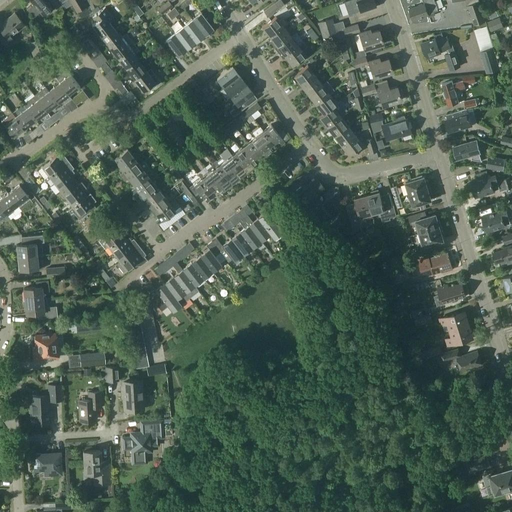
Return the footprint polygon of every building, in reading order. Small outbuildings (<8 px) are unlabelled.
[(29,0),(33,4),(27,10),(33,18),(40,12),(43,15),(53,6),(58,11),(62,7),(56,0),(29,0)] [(57,0),(60,3),(64,0),(69,0),(77,11),(85,6),(81,0),(57,0)] [(94,0),(86,0),(90,8),(91,9),(97,6),(94,0)] [(184,0),(180,4),(183,8),(193,0),(184,0)] [(280,0),(278,0),(275,3),(264,11),(268,17),(284,4),(280,0)] [(348,15),(360,11),(360,13),(375,7),(373,0),(359,0),(356,1),(357,3),(345,7),(348,15)] [(410,9),(414,20),(429,15),(428,14),(439,11),(434,0),(422,0),(424,4),(410,9)] [(168,1),(157,9),(161,15),(172,6),(168,1)] [(484,21),(478,3),(468,6),(474,24),(484,21)] [(96,22),(92,25),(101,36),(113,27),(108,21),(113,17),(105,7),(92,17),(96,22)] [(179,13),(175,8),(171,10),(175,16),(179,13)] [(175,16),(171,10),(167,13),(171,19),(175,16)] [(301,12),(296,16),(300,21),(305,17),(301,12)] [(14,13),(0,24),(0,29),(3,33),(0,36),(0,39),(6,47),(14,40),(11,36),(24,25),(27,28),(14,13)] [(201,13),(192,20),(204,35),(213,28),(201,13)] [(262,27),(269,37),(283,26),(288,23),(283,17),(279,21),(276,16),(262,27)] [(318,22),(323,38),(337,34),(332,18),(318,22)] [(487,22),(491,32),(503,27),(500,18),(487,22)] [(195,42),(204,35),(192,20),(183,26),(195,42)] [(303,27),(310,36),(314,33),(307,24),(303,27)] [(343,29),(345,36),(359,31),(357,25),(343,29)] [(183,26),(174,33),(186,49),(195,42),(183,26)] [(275,47),(291,36),(283,26),(269,37),(272,40),(270,41),(275,47)] [(113,27),(101,36),(109,47),(121,38),(113,27)] [(365,31),(359,33),(364,50),(382,44),(378,30),(366,34),(365,31)] [(177,56),(186,49),(174,33),(161,43),(172,58),(176,55),(177,56)] [(343,33),(332,36),(334,43),(346,39),(343,33)] [(121,38),(109,47),(117,58),(135,45),(126,34),(121,38)] [(298,45),(291,36),(275,47),(280,54),(282,53),(284,56),(298,45)] [(82,42),(86,47),(91,43),(87,38),(82,42)] [(447,49),(447,50),(448,53),(445,54),(451,69),(460,66),(452,44),(450,44),(448,38),(437,42),(436,38),(422,43),(427,58),(441,53),(441,52),(447,49)] [(91,43),(86,47),(90,52),(95,48),(91,43)] [(347,52),(345,47),(346,47),(345,43),(339,45),(340,48),(342,54),(347,52)] [(135,45),(117,58),(126,69),(138,60),(134,54),(139,51),(135,45)] [(298,45),(284,56),(292,65),(305,55),(302,50),(298,45)] [(494,48),(481,52),(480,53),(486,74),(500,70),(494,48)] [(42,57),(39,49),(32,52),(35,60),(42,57)] [(138,60),(126,69),(134,80),(147,70),(143,66),(148,62),(143,56),(138,60)] [(364,56),(352,60),(354,68),(367,64),(364,56)] [(375,59),(368,62),(373,78),(392,72),(387,59),(376,62),(375,59)] [(103,69),(108,65),(104,60),(99,64),(103,69)] [(112,70),(108,65),(103,69),(107,74),(112,70)] [(299,82),(301,85),(315,74),(307,65),(292,77),(297,83),(299,82)] [(224,88),(240,75),(233,66),(217,78),(224,88)] [(147,70),(134,80),(143,91),(151,85),(153,88),(161,82),(150,68),(147,70)] [(67,69),(55,78),(59,83),(69,95),(80,86),(71,74),(67,69)] [(322,84),(315,74),(301,85),(308,95),(322,84)] [(246,84),(240,75),(224,88),(230,96),(246,84)] [(465,87),(463,83),(475,82),(474,75),(463,77),(463,81),(453,84),(452,80),(442,83),(446,97),(445,97),(448,105),(459,102),(455,90),(465,87)] [(315,104),(329,93),(334,90),(327,80),(322,84),(308,95),(315,104)] [(120,91),(125,87),(121,82),(116,86),(120,91)] [(59,83),(48,91),(58,103),(62,100),(66,104),(71,111),(77,106),(76,105),(72,100),(69,95),(59,83)] [(246,84),(230,96),(235,102),(233,103),(233,106),(234,108),(230,111),(233,116),(257,98),(246,84)] [(373,84),(360,88),(362,95),(376,91),(373,84)] [(384,87),(377,89),(382,106),(400,100),(396,86),(384,90),(384,87)] [(45,87),(34,96),(47,112),(58,103),(48,91),(45,87)] [(125,87),(120,91),(124,96),(129,92),(125,87)] [(204,103),(209,99),(213,96),(206,87),(202,90),(200,88),(195,92),(204,103)] [(195,92),(191,95),(199,106),(204,103),(195,92)] [(315,104),(323,113),(333,106),(337,103),(329,93),(315,104)] [(34,96),(23,104),(26,108),(36,120),(47,112),(34,96)] [(72,100),(76,105),(81,101),(78,96),(72,100)] [(475,98),(464,101),(466,109),(477,106),(475,98)] [(261,107),(257,102),(247,109),(251,114),(261,107)] [(324,123),(326,126),(340,115),(333,106),(323,113),(317,118),(322,124),(324,123)] [(19,108),(12,113),(25,129),(36,120),(26,108),(22,112),(19,108)] [(251,114),(247,109),(242,113),(246,118),(251,114)] [(12,113),(1,121),(4,125),(13,137),(25,129),(12,113)] [(50,116),(54,122),(59,118),(55,113),(50,116)] [(381,113),(369,115),(370,122),(382,120),(381,113)] [(449,131),(469,126),(472,125),(469,114),(466,115),(464,115),(460,116),(460,115),(446,120),(449,131)] [(326,126),(333,135),(347,125),(340,115),(326,126)] [(54,122),(50,116),(45,120),(49,126),(54,122)] [(236,118),(231,121),(234,125),(237,129),(242,125),(236,118)] [(389,123),(381,125),(386,139),(402,134),(402,135),(411,132),(407,119),(389,124),(389,123)] [(231,121),(226,125),(232,132),(237,129),(234,125),(231,121)] [(271,124),(263,130),(274,145),(279,141),(282,144),(285,142),(271,124)] [(333,135),(341,145),(355,134),(347,125),(333,135)] [(269,148),(274,145),(263,130),(260,126),(252,132),(255,136),(269,154),(272,152),(269,148)] [(28,133),(32,139),(37,135),(34,130),(28,133)] [(27,142),(32,139),(28,133),(23,137),(27,142)] [(211,137),(214,141),(216,144),(222,140),(220,136),(219,137),(216,133),(211,137)] [(362,144),(355,134),(341,145),(348,155),(362,144)] [(255,136),(247,142),(258,157),(263,153),(266,156),(269,154),(255,136)] [(500,145),(511,147),(511,138),(502,136),(500,145)] [(372,138),(366,140),(370,153),(376,151),(373,141),(372,138)] [(477,141),(468,143),(453,147),(457,158),(464,157),(471,155),(473,159),(481,161),(479,154),(480,154),(477,141)] [(247,142),(240,148),(253,166),(256,164),(254,160),(258,157),(247,142)] [(127,148),(109,162),(112,165),(115,163),(119,167),(133,156),(127,148)] [(251,168),(253,166),(240,148),(232,154),(246,174),(251,170),(251,168)] [(39,169),(38,171),(44,178),(43,179),(44,179),(46,177),(68,160),(65,156),(62,156),(60,154),(42,167),(39,169)] [(246,174),(232,154),(224,160),(237,178),(240,176),(242,177),(246,174)] [(133,156),(119,167),(123,172),(119,175),(121,178),(139,164),(133,156)] [(487,167),(504,170),(505,159),(489,156),(487,167)] [(216,160),(213,162),(230,185),(236,182),(235,179),(237,178),(224,160),(222,157),(217,161),(216,160)] [(46,177),(44,179),(46,182),(48,180),(50,178),(54,183),(72,169),(70,167),(71,165),(68,160),(46,177)] [(139,164),(121,178),(124,181),(127,178),(131,183),(145,172),(149,169),(147,166),(148,165),(145,162),(145,163),(143,161),(139,164)] [(209,172),(220,186),(222,189),(227,185),(229,186),(230,185),(213,162),(211,164),(211,166),(206,169),(209,172)] [(72,169),(54,183),(60,191),(74,180),(71,175),(74,172),(72,169)] [(145,172),(131,183),(135,188),(131,190),(133,193),(151,179),(145,172)] [(198,174),(201,178),(212,192),(220,186),(209,172),(204,176),(202,173),(199,173),(198,174)] [(471,181),(473,189),(503,180),(502,177),(498,176),(497,174),(489,177),(489,176),(471,181)] [(32,188),(36,185),(29,175),(24,178),(32,188)] [(406,183),(410,194),(428,188),(424,177),(423,177),(422,176),(417,177),(417,179),(406,183)] [(212,192),(201,178),(193,184),(206,202),(210,200),(207,196),(212,192)] [(509,178),(503,180),(473,189),(476,197),(494,191),(493,190),(499,188),(500,191),(511,187),(509,178)] [(138,203),(157,187),(151,179),(133,193),(132,195),(138,203)] [(315,179),(307,186),(303,181),(290,191),(296,200),(301,196),(304,200),(309,207),(314,203),(317,207),(324,201),(321,197),(321,196),(320,195),(325,191),(315,179)] [(74,180),(60,191),(66,199),(84,185),(82,182),(78,185),(74,180)] [(19,185),(8,193),(18,205),(22,211),(33,203),(29,197),(19,185)] [(36,185),(32,188),(36,193),(40,190),(36,185)] [(84,185),(66,199),(72,206),(86,195),(83,190),(86,188),(84,185)] [(396,186),(391,187),(395,203),(401,201),(396,186)] [(157,187),(138,203),(142,207),(144,210),(163,195),(157,187)] [(428,188),(410,194),(413,206),(431,200),(428,188)] [(70,208),(68,210),(71,213),(74,212),(80,219),(95,207),(93,203),(96,200),(90,192),(86,195),(72,206),(70,208)] [(367,195),(372,214),(379,212),(381,217),(386,215),(387,219),(396,216),(392,201),(383,204),(379,192),(367,195)] [(0,199),(0,205),(6,214),(18,205),(8,193),(0,199)] [(155,214),(169,203),(163,195),(144,210),(150,218),(155,214)] [(372,214),(367,195),(355,199),(358,211),(349,213),(353,228),(362,225),(361,222),(366,221),(365,216),(372,214)] [(169,203),(155,214),(159,219),(155,221),(158,225),(176,211),(175,210),(180,206),(174,199),(169,203)] [(261,203),(266,211),(257,218),(269,234),(273,239),(282,231),(279,227),(284,223),(266,199),(261,203)] [(239,211),(243,217),(247,214),(242,208),(239,211)] [(484,223),(508,216),(506,210),(502,211),(502,209),(499,210),(500,211),(482,216),(484,223)] [(243,217),(239,211),(235,214),(239,220),(243,217)] [(420,233),(441,227),(439,220),(438,220),(436,214),(424,218),(423,212),(408,216),(410,222),(416,220),(420,233)] [(87,226),(97,218),(94,213),(84,221),(87,226)] [(508,216),(484,223),(487,232),(504,226),(504,225),(510,223),(508,216)] [(97,218),(87,226),(91,231),(101,223),(97,218)] [(269,234),(257,218),(249,224),(261,240),(269,234)] [(225,222),(221,225),(225,231),(229,228),(225,222)] [(102,238),(99,240),(105,248),(108,246),(122,235),(126,232),(128,231),(124,226),(122,227),(120,224),(114,229),(113,227),(111,227),(106,230),(106,232),(107,234),(102,238)] [(240,231),(252,247),(261,240),(249,224),(240,231)] [(443,233),(441,227),(420,233),(424,246),(420,247),(422,253),(434,250),(432,244),(444,240),(442,234),(443,233)] [(243,254),(252,247),(240,231),(231,238),(243,254)] [(511,233),(502,237),(505,244),(511,242),(511,233)] [(17,245),(18,257),(37,256),(36,243),(44,242),(43,235),(29,236),(29,243),(17,245)] [(122,235),(108,246),(114,254),(132,240),(129,237),(126,239),(122,235)] [(228,262),(232,258),(234,261),(243,254),(231,238),(222,245),(216,238),(211,241),(220,252),(228,262)] [(132,240),(114,254),(120,261),(140,246),(136,241),(134,242),(132,240)] [(215,256),(220,252),(211,241),(206,245),(209,248),(200,255),(212,271),(221,264),(215,256)] [(194,248),(190,242),(186,245),(190,251),(194,248)] [(83,245),(78,249),(84,256),(88,261),(92,258),(88,254),(88,251),(83,245)] [(120,261),(115,265),(116,267),(119,267),(123,272),(126,270),(133,264),(134,266),(141,265),(142,264),(142,262),(142,259),(141,258),(144,255),(145,254),(140,246),(120,261)] [(497,263),(499,262),(500,267),(511,263),(511,260),(511,258),(511,257),(511,246),(508,247),(508,246),(502,248),(503,249),(493,252),(497,263)] [(175,253),(172,256),(177,262),(180,259),(175,253)] [(428,256),(417,259),(423,277),(433,274),(442,271),(442,269),(452,267),(448,254),(429,260),(428,256)] [(212,271),(200,255),(191,262),(203,278),(212,271)] [(37,256),(18,257),(19,270),(44,268),(43,260),(38,260),(37,256)] [(168,259),(173,265),(176,262),(177,262),(172,256),(168,259)] [(182,269),(176,262),(173,265),(172,266),(177,273),(173,276),(190,298),(199,291),(194,285),(182,269)] [(191,262),(182,269),(194,285),(203,278),(191,262)] [(64,266),(46,268),(47,277),(65,275),(64,266)] [(158,266),(154,269),(159,275),(162,273),(158,266)] [(503,279),(499,286),(507,290),(511,292),(511,274),(510,275),(503,277),(503,279)] [(164,283),(181,304),(190,298),(173,276),(164,283)] [(377,282),(380,294),(396,289),(393,278),(377,282)] [(24,288),(25,301),(42,300),(42,292),(49,291),(48,280),(36,282),(36,287),(24,288)] [(145,286),(153,297),(152,298),(161,310),(168,305),(173,312),(182,305),(181,304),(164,283),(155,290),(150,282),(145,286)] [(437,298),(440,297),(442,304),(452,301),(454,302),(458,300),(459,298),(465,296),(462,283),(448,288),(447,285),(437,288),(438,289),(434,290),(432,293),(433,297),(437,298)] [(42,300),(25,301),(26,314),(38,313),(39,319),(52,317),(57,317),(56,306),(51,306),(43,307),(42,300)] [(139,314),(138,308),(125,311),(126,317),(139,314)] [(414,319),(424,317),(421,308),(412,311),(414,319)] [(450,330),(469,324),(465,311),(439,318),(441,325),(448,323),(450,330)] [(139,314),(126,317),(127,322),(140,320),(139,314)] [(430,315),(415,320),(417,326),(432,322),(430,315)] [(105,318),(76,321),(77,331),(106,328),(105,318)] [(127,322),(128,328),(141,326),(140,320),(127,322)] [(469,324),(450,330),(452,337),(446,339),(448,345),(473,337),(469,324)] [(141,326),(128,328),(129,334),(142,331),(141,326)] [(129,334),(130,340),(143,337),(142,331),(129,334)] [(56,333),(31,336),(34,360),(58,357),(56,333)] [(130,340),(132,345),(144,343),(143,337),(130,340)] [(132,345),(133,351),(146,349),(144,343),(132,345)] [(415,354),(418,363),(424,361),(423,358),(442,353),(440,347),(415,354)] [(133,351),(134,357),(147,354),(146,349),(133,351)] [(461,371),(464,370),(481,365),(477,351),(460,356),(458,349),(442,354),(444,361),(452,359),(453,364),(459,363),(461,371)] [(103,351),(80,354),(81,366),(105,363),(103,351)] [(148,360),(147,354),(134,357),(135,363),(148,360)] [(135,363),(136,368),(149,366),(148,360),(135,363)] [(118,366),(106,367),(106,380),(118,380),(118,366)] [(83,376),(91,375),(90,368),(82,369),(83,376)] [(123,385),(121,385),(121,386),(123,386),(123,392),(122,392),(123,392),(124,407),(143,406),(141,381),(122,382),(123,385)] [(49,395),(30,397),(31,423),(51,422),(50,400),(62,400),(61,384),(48,385),(49,395)] [(75,420),(75,421),(94,419),(94,406),(100,406),(100,407),(101,407),(100,391),(87,391),(88,400),(78,400),(80,420),(75,420)] [(137,437),(123,438),(124,448),(132,448),(133,463),(146,462),(145,451),(151,451),(151,445),(158,444),(158,437),(162,437),(161,421),(141,422),(142,432),(137,433),(137,437)] [(100,450),(83,451),(85,473),(94,472),(95,484),(110,484),(109,463),(101,464),(100,450)] [(60,452),(34,454),(35,469),(50,469),(50,473),(61,473),(60,452)] [(469,458),(472,471),(489,466),(485,453),(469,458)] [(504,491),(504,492),(511,490),(511,489),(511,488),(511,469),(492,475),(491,473),(483,475),(489,495),(504,491)] [(56,510),(37,511),(61,511),(62,508),(69,507),(69,501),(56,502),(56,508),(56,510)]
